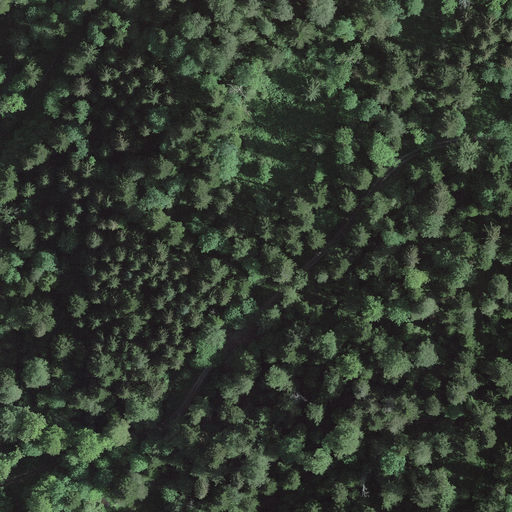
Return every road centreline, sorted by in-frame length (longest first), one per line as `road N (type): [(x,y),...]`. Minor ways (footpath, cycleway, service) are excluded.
road 1 (track): [(511,132),(437,144),(390,168),(341,232),(219,351),(168,422),(100,439),(0,481)]
road 2 (track): [(511,374),(348,437),(275,499),(241,511)]
road 3 (track): [(235,337),(200,454),(123,511)]
road 4 (track): [(97,0),(0,145)]
